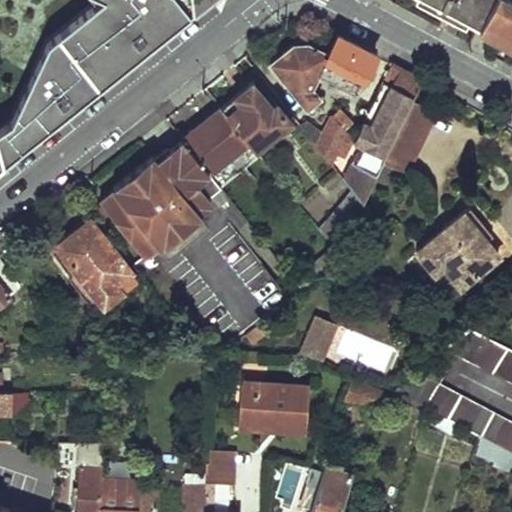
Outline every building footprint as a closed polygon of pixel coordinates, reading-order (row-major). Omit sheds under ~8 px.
[(95,0),(47,39),(9,118),(0,124),(0,153),(1,159),(84,92),(79,85),(106,64),(112,71),(191,7),(190,0),(95,0)] [(434,0),(478,24),(490,0),(434,0)] [(490,0),(478,24),(511,42),(511,0),(510,0),(490,0)] [(327,51),(305,40),(289,43),(268,61),(305,107),(318,97),(311,87),(318,71),(355,91),(375,52),(335,33),(327,51)] [(411,99),(421,79),(391,60),(381,82),(389,86),(344,180),(362,202),(382,161),(411,99)] [(79,85),(84,92),(112,71),(106,64),(79,85)] [(247,140),(252,146),(276,128),(279,131),(288,124),(272,104),(268,107),(249,81),(219,104),(247,140)] [(382,161),(405,172),(435,113),(411,99),(382,161)] [(180,135),(207,170),(247,140),(219,104),(180,135)] [(298,123),(337,171),(348,153),(346,150),(351,140),(339,128),(346,120),(336,107),(326,116),(317,133),(305,118),(298,123)] [(111,187),(97,198),(143,255),(155,244),(198,211),(210,201),(204,194),(218,184),(207,170),(180,135),(167,146),(165,144),(153,155),(150,153),(110,185),(111,187)] [(353,191),(319,230),(332,247),(337,253),(362,202),(353,191)] [(442,264),(459,285),(497,255),(476,228),(481,224),(467,207),(414,249),(432,272),(442,264)] [(198,211),(155,244),(164,255),(206,222),(198,211)] [(54,243),(101,303),(135,277),(87,218),(54,243)] [(337,253),(332,247),(293,279),(301,290),(332,264),(337,253)] [(0,299),(14,289),(17,282),(0,259),(0,299)] [(263,267),(248,280),(264,298),(279,286),(263,267)] [(336,325),(314,316),(300,350),(322,359),(336,325)] [(511,420),(438,381),(454,354),(511,381),(511,347),(468,326),(393,388),(498,445),(511,452),(511,420)] [(345,399),(386,412),(391,395),(351,377),(345,399)] [(237,426),(302,438),(311,393),(245,382),(237,426)] [(0,410),(8,410),(8,408),(24,408),(24,390),(0,389),(0,410)] [(73,511),(95,511),(97,486),(99,442),(75,442),(73,511)] [(492,462),(508,472),(511,460),(511,452),(498,445),(492,462)] [(333,511),(349,465),(326,457),(308,511),(333,511)] [(204,461),(203,483),(215,484),(225,484),(233,485),(233,463),(204,461)] [(150,511),(151,511),(148,511),(148,503),(157,503),(157,480),(138,479),(138,488),(136,511),(150,511)] [(213,511),(215,484),(203,483),(203,484),(202,509),(201,511),(213,511)] [(181,508),(202,509),(203,484),(182,484),(181,508)] [(213,511),(221,511),(225,484),(215,484),(213,511)] [(136,511),(138,488),(97,486),(95,511),(136,511)]
